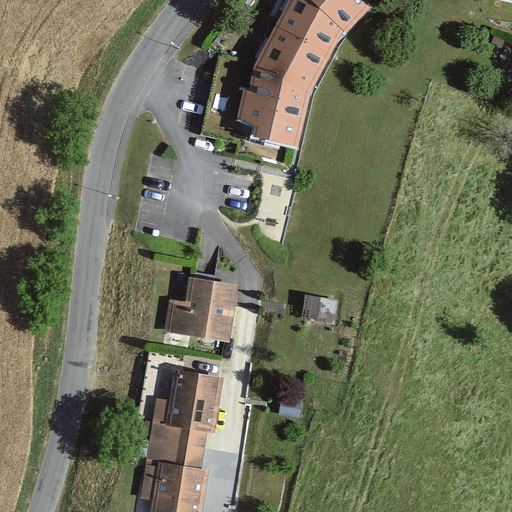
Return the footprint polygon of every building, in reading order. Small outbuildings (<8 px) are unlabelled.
[(373,0),(291,0),(277,27),(328,54),(341,29),(344,32),(373,0)] [(328,54),(277,27),(256,67),(250,92),(246,91),(240,119),(255,127),(253,137),(295,147),(307,91),(328,54)] [(229,344),(237,285),(190,278),(186,302),(172,300),(166,333),(229,344)] [(301,319),(334,325),(338,301),(305,295),(301,319)] [(153,446),(208,454),(211,435),(215,436),(224,380),(177,373),(169,423),(156,421),(153,446)] [(278,414),(300,418),(303,401),(281,397),(278,414)] [(205,472),(208,454),(153,446),(144,500),(154,501),(152,511),(203,511),(209,473),(205,472)]
